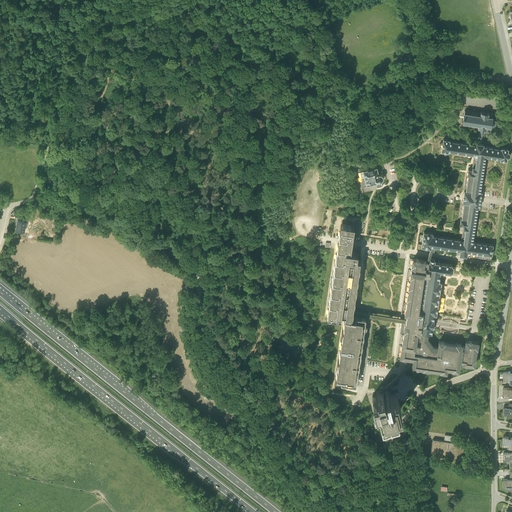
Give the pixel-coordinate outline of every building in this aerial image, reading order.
[(468,111),(469,111),(468,109),(466,109),(465,110),(465,111),(464,111),(463,120),(462,124),(463,124),(463,125),(464,126),(465,126),(466,125),(478,127),(478,128),(481,128),(478,143),(476,143),(476,145),(464,143),(449,141),(449,140),(443,139),(443,142),(441,142),(440,143),(439,146),(441,147),(442,148),(441,151),(447,152),(448,151),(474,155),(472,170),(468,169),(467,175),(468,175),(466,191),(464,191),(464,194),(463,200),(462,202),(464,202),(462,218),(461,218),(460,224),(463,225),(461,240),(432,236),(433,233),(423,232),(421,247),(430,248),(431,246),(434,246),(460,250),(459,255),(466,256),(466,255),(490,259),(491,255),(493,244),(472,241),(477,207),(479,207),(480,202),(481,196),(481,192),(479,191),(484,156),(500,159),(506,160),(507,157),(508,157),(510,156),(510,154),(508,152),(507,152),(508,148),(502,148),(501,148),(483,146),(483,144),(481,143),(483,132),(490,133),(491,125),(493,125),(495,123),(495,121),(494,119),(492,118),(493,113),(481,112),(481,113),(468,111)] [(378,175),(376,167),(368,169),(367,169),(366,169),(364,170),(360,172),(361,177),(362,182),(360,182),(361,188),(372,185),(371,183),(375,182),(377,187),(382,186),(381,181),(383,178),(382,176),(380,175),(378,175)] [(28,227),(29,218),(17,216),(16,220),(17,220),(16,230),(24,231),(25,227),(28,227)] [(368,317),(368,313),(353,310),(354,305),(353,305),(354,304),(355,299),(354,299),(355,293),(356,293),(356,288),(357,282),(358,277),(357,277),(358,271),(359,271),(360,266),(359,266),(360,260),(356,259),(357,251),(350,250),(354,225),(341,223),(335,259),(329,304),(327,315),(340,317),(341,314),(345,314),(344,320),(343,325),(344,325),(343,330),(342,330),(342,334),(342,335),(341,340),(340,344),(341,344),(340,350),(339,350),(339,354),(338,360),(337,364),(338,364),(337,370),(336,370),(336,374),(336,377),(342,378),(342,377),(347,378),(346,384),(358,386),(360,369),(358,368),(359,363),(361,363),(365,339),(362,339),(363,333),(365,333),(368,317)] [(431,246),(430,248),(424,261),(426,261),(434,246),(431,246)] [(400,317),(400,321),(399,328),(401,328),(396,357),(397,357),(397,355),(407,357),(406,361),(405,366),(446,372),(447,368),(458,370),(459,361),(463,362),(462,363),(475,365),(478,342),(466,340),(465,346),(462,345),(462,343),(439,340),(438,346),(433,346),(427,337),(427,332),(431,333),(432,327),(433,319),(434,314),(436,314),(442,271),(450,272),(452,271),(453,267),(451,264),(434,262),(435,259),(430,259),(429,261),(426,261),(424,261),(424,260),(409,258),(409,256),(400,317)] [(406,361),(407,357),(385,389),(388,388),(406,361)] [(511,371),(504,372),(503,380),(510,380),(510,383),(511,383),(511,371)] [(511,387),(503,387),(503,394),(509,394),(509,399),(511,398),(511,387)] [(389,393),(388,388),(385,389),(386,394),(384,394),(383,390),(376,391),(377,394),(372,396),(373,401),(372,402),(377,419),(386,417),(386,415),(393,414),(393,413),(392,411),(401,409),(398,398),(397,398),(395,392),(391,393),(391,392),(389,393)] [(504,414),(504,415),(505,415),(505,414),(507,415),(509,416),(509,415),(511,415),(511,402),(509,403),(509,405),(504,405),(504,407),(503,407),(503,414),(504,414)] [(452,442),(453,435),(445,434),(444,441),(433,439),(430,455),(462,459),(464,444),(452,442)] [(511,437),(503,436),(503,444),(509,444),(509,448),(511,447),(511,437)] [(511,452),(503,452),(504,461),(511,460),(511,452)]
